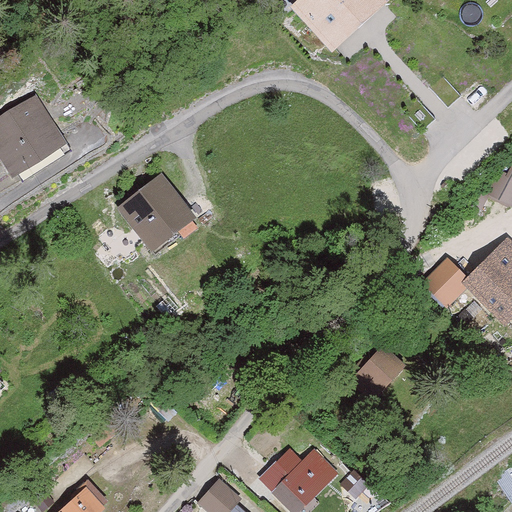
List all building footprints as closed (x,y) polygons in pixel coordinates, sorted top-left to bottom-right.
[(300,0),(293,7),(333,51),(389,0),(300,0)] [(0,115),(0,161),(15,184),(70,147),(34,93),(0,115)] [(511,165),(508,175),(496,169),(485,193),(511,206),(511,165)] [(127,216),(159,255),(198,223),(166,184),(127,216)] [(511,316),(511,245),(509,242),(468,282),(506,322),(511,316)] [(470,280),(447,258),(423,282),(446,304),(468,282),(470,280)] [(405,366),(382,345),(349,381),(372,402),(405,366)] [(255,479),(290,511),(303,511),(337,476),(310,450),(289,473),(274,459),(255,479)] [(511,466),(503,473),(498,482),(511,503),(511,466)] [(218,480),(197,505),(205,511),(231,511),(242,499),(218,480)] [(57,511),(106,511),(112,506),(90,482),(57,511)]
